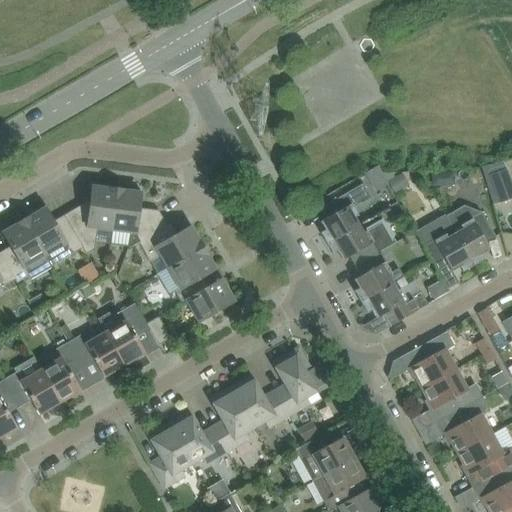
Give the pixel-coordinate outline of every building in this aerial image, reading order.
[(511,184),(506,168),(484,175),(494,205),(511,198),(511,184)] [(327,219),(320,222),(325,230),(320,233),(327,244),(359,225),(355,218),(358,216),(351,205),(355,202),(357,205),(361,203),(370,197),(365,189),(362,184),(350,192),(339,198),(321,208),(327,219)] [(89,208),(67,221),(86,254),(94,250),(97,229),(111,231),(117,190),(91,187),(91,188),(92,188),(89,208)] [(117,190),(111,231),(131,233),(130,246),(130,247),(138,242),(138,243),(171,224),(161,229),(155,217),(138,215),(141,194),(142,194),(142,193),(117,190)] [(464,206),(445,217),(474,266),(485,259),(482,255),(490,250),(486,243),(496,237),(488,223),(486,220),(481,212),(471,218),(464,206)] [(46,208),(24,221),(51,267),(63,259),(82,248),(86,254),(67,221),(56,228),(46,209),(47,209),(46,208)] [(444,215),(415,232),(423,246),(428,254),(438,271),(448,265),(452,272),(460,268),(463,272),(474,266),(445,217),(444,215)] [(24,221),(1,234),(2,235),(3,234),(14,252),(3,259),(17,283),(29,276),(31,280),(51,268),(51,267),(24,221)] [(359,225),(327,244),(333,255),(338,253),(343,261),(349,257),(355,267),(384,250),(396,243),(394,239),(391,241),(381,223),(367,231),(366,231),(363,232),(359,225)] [(171,224),(138,243),(149,262),(157,275),(167,269),(203,248),(190,226),(189,227),(190,228),(172,238),(166,228),(171,225),(171,224)] [(157,275),(156,275),(168,295),(174,292),(181,304),(203,292),(202,291),(196,281),(215,270),(215,271),(216,270),(203,248),(167,269),(157,275)] [(384,250),(355,267),(361,277),(354,281),(359,289),(354,291),(361,302),(393,283),(393,284),(404,278),(399,269),(391,273),(385,263),(386,262),(380,252),(384,250)] [(0,282),(3,287),(15,280),(17,284),(17,283),(3,259),(0,260),(0,282)] [(203,292),(186,301),(186,302),(189,306),(199,324),(204,333),(217,326),(211,315),(221,309),(233,302),(234,303),(235,303),(222,281),(224,280),(223,280),(223,279),(202,291),(203,292)] [(441,280),(426,289),(433,300),(448,291),(441,280)] [(397,291),(393,284),(393,283),(361,302),(367,313),(372,311),(376,319),(383,315),(390,327),(428,305),(420,291),(406,300),(400,289),(397,291)] [(118,325),(105,333),(124,366),(145,354),(133,334),(143,328),(146,334),(150,332),(147,326),(134,304),(120,313),(113,316),(118,325)] [(487,308),(476,314),(487,332),(497,325),(487,308)] [(511,316),(502,323),(511,340),(511,316)] [(160,319),(147,326),(150,332),(158,346),(171,339),(160,319)] [(400,358),(407,371),(410,369),(421,389),(456,370),(446,351),(454,346),(447,332),(400,358)] [(80,336),(68,343),(81,365),(92,358),(103,378),(124,366),(105,333),(85,344),(80,336)] [(476,343),(483,355),(491,351),(484,339),(476,343)] [(60,359),(41,370),(60,403),(81,391),(69,371),(81,365),(68,343),(58,349),(55,350),(60,359)] [(272,363),(287,389),(277,395),(289,417),(310,405),(306,398),(317,392),(304,371),(310,368),(298,348),(272,363)] [(496,360),(491,351),(483,355),(488,365),(496,360)] [(16,402),(28,395),(39,415),(60,403),(41,370),(21,382),(16,373),(3,380),(16,402)] [(429,411),(436,423),(483,398),(475,384),(467,389),(456,370),(421,389),(432,409),(429,411)] [(268,429),(289,417),(277,395),(266,401),(251,375),(230,387),(254,429),(265,423),(268,429)] [(0,382),(0,437),(16,428),(8,414),(5,409),(16,402),(3,380),(0,382)] [(511,390),(508,384),(498,390),(502,397),(504,401),(511,396),(511,390)] [(214,432),(227,453),(247,441),(244,435),(254,429),(230,387),(209,400),(225,426),(214,432)] [(490,411),(483,398),(436,423),(443,436),(446,434),(457,454),(492,435),(482,416),(490,411)] [(168,424),(192,465),(202,459),(206,465),(227,453),(214,432),(204,438),(189,412),(168,424)] [(162,462),(151,468),(164,490),(185,477),(181,471),(192,465),(168,424),(147,436),(162,462)] [(312,482),(323,475),(354,458),(343,438),(333,443),(327,432),(294,451),(312,482)] [(472,488),(511,466),(511,450),(511,449),(503,454),(492,435),(457,454),(468,474),(465,476),(472,488)] [(329,511),(334,509),(371,488),(361,493),(356,484),(366,479),(354,458),(323,475),(312,482),(329,511)] [(511,466),(472,488),(479,501),(482,499),(488,511),(505,511),(511,508),(511,466)] [(379,511),(382,509),(371,488),(334,509),(329,511),(330,511),(338,508),(340,511),(379,511)] [(239,511),(236,505),(229,494),(220,500),(202,510),(203,511),(239,511)]
